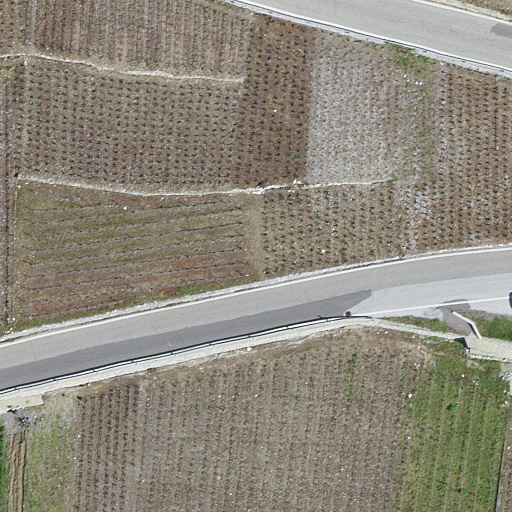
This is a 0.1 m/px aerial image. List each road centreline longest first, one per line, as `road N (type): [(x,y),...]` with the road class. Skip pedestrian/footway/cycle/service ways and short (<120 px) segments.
road 1 (tertiary): [(511,272),(342,294),(0,368)]
road 2 (tertiary): [(319,0),(511,49)]
